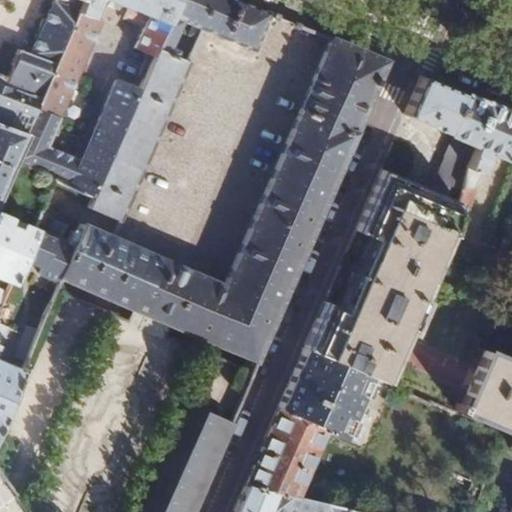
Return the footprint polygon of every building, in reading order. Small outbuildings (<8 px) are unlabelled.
[(81,0),(56,61),(36,106),(59,115),(107,0),(81,0)] [(54,0),(38,39),(60,49),(81,0),(54,0)] [(155,53),(176,5),(177,0),(123,0),(122,2),(129,5),(124,17),(146,26),(137,46),(155,53)] [(259,40),(271,12),(243,0),(177,0),(176,5),(209,19),(259,40)] [(176,5),(155,53),(140,89),(96,194),(92,204),(125,218),(209,19),(176,5)] [(157,320),(256,363),(388,61),(332,38),(227,284),(182,265),(41,206),(32,225),(75,244),(73,248),(61,276),(60,279),(157,320)] [(0,121),(25,132),(36,106),(56,61),(19,47),(7,75),(0,71),(0,121)] [(511,113),(491,104),(423,75),(406,114),(455,135),(477,145),(466,186),(476,187),(487,149),(511,160),(511,113)] [(72,184),(96,194),(140,89),(116,79),(81,162),(72,184)] [(48,145),(59,115),(36,106),(25,132),(13,159),(54,176),(72,184),(81,162),(48,145)] [(0,189),(13,159),(25,132),(0,121),(0,189)] [(431,191),(382,170),(312,332),(305,349),(372,379),(382,383),(404,331),(410,334),(423,303),(418,300),(444,238),(451,241),(466,186),(477,145),(455,135),(431,191)] [(0,275),(9,280),(32,225),(0,210),(0,275)] [(38,268),(61,276),(73,248),(39,233),(30,255),(40,260),(38,268)] [(0,420),(22,367),(0,358),(0,342),(0,343),(8,324),(0,320),(0,420)] [(372,379),(305,349),(290,382),(246,486),(293,498),(321,433),(345,442),(372,379)] [(511,452),(511,455),(511,364),(484,354),(460,414),(511,437),(511,452)] [(152,511),(197,408),(190,405),(144,511),(152,511)] [(192,511),(231,423),(197,408),(152,511),(192,511)] [(347,511),(293,498),(246,486),(235,511),(347,511)]
